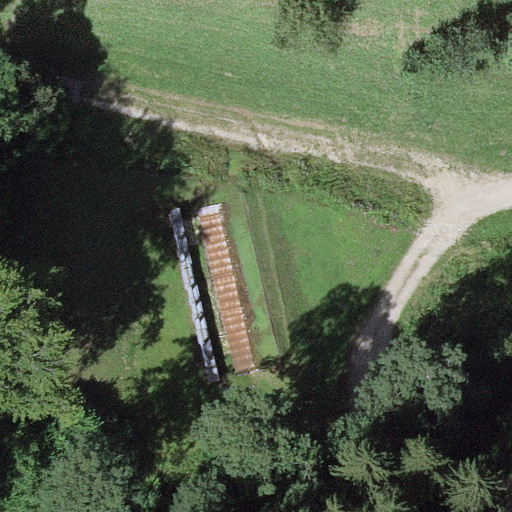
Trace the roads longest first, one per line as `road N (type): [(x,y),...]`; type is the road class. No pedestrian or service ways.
road 1 (track): [(0,85),(465,185)]
road 2 (track): [(465,185),(406,269),(367,369),(416,462),(475,497),(511,503)]
